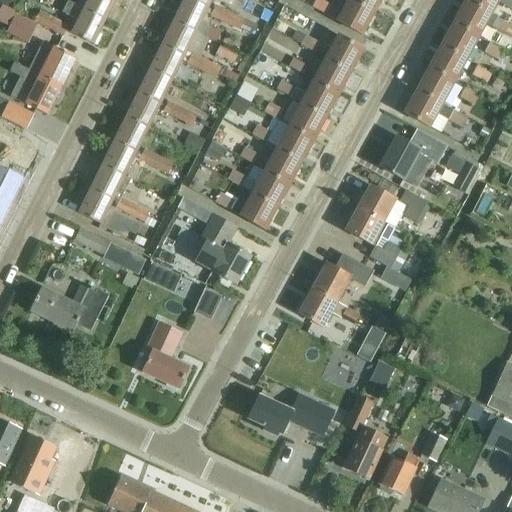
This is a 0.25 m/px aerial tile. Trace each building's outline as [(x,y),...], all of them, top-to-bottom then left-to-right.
[(87,0),(83,10),(105,21),(114,0),(87,0)] [(185,0),(184,0),(173,23),(195,34),(196,33),(203,36),(208,26),(201,22),(207,10),(185,0)] [(185,0),(207,10),(211,0),(185,0)] [(315,0),(311,8),(326,16),(331,5),(320,0),(315,0)] [(361,36),(373,14),(347,0),(335,23),(361,36)] [(347,0),(373,14),(380,0),(347,0)] [(490,16),(490,15),(497,2),(511,10),(511,0),(465,0),(464,2),(490,16)] [(105,21),(83,10),(67,2),(62,14),(77,21),(70,35),(92,46),(105,21)] [(452,25),(478,39),(485,25),(510,38),(511,34),(511,27),(490,15),(490,16),(464,2),(452,25)] [(254,5),(249,16),(257,20),(266,25),(271,14),(263,9),(254,5)] [(210,17),(238,31),(243,21),(215,7),(210,17)] [(33,23),(34,24),(63,37),(68,26),(38,12),(33,23)] [(161,47),(183,58),(195,34),(173,23),(161,47)] [(440,47),(465,61),(478,39),(452,25),(440,47)] [(319,44),(305,36),(300,46),(314,54),(319,44)] [(350,73),(362,50),(336,36),(324,59),(350,73)] [(39,76),(61,87),(75,59),(42,43),(38,50),(49,55),(39,76)] [(503,52),(488,44),(483,53),(498,61),(503,52)] [(149,71),(171,82),(183,58),(161,47),(149,71)] [(428,70),(453,83),(465,61),(440,47),(428,70)] [(219,48),(215,56),(232,65),(237,57),(219,48)] [(186,64),(215,79),(217,75),(220,69),(191,54),(186,64)] [(307,66),(292,59),(287,67),(302,75),(307,66)] [(338,96),(350,73),(324,59),(312,82),(338,96)] [(61,87),(39,76),(28,70),(13,64),(9,73),(20,77),(10,98),(46,116),(61,87)] [(490,74),(476,66),(471,76),(485,84),(490,74)] [(220,69),(217,75),(234,83),(237,77),(220,69)] [(453,83),(428,70),(416,92),(441,105),(453,83)] [(137,95),(159,106),(171,82),(149,71),(137,95)] [(294,89),(280,81),(275,90),(289,98),(294,89)] [(326,118),(338,96),(312,82),(300,104),(326,118)] [(479,96),(464,88),(458,98),(473,106),(479,96)] [(429,129),(436,115),(461,129),(466,119),(441,105),(416,92),(403,114),(429,129)] [(125,119),(147,130),(159,106),(137,95),(125,119)] [(235,99),(229,110),(243,117),(249,106),(235,99)] [(162,113),(191,127),(196,117),(167,102),(162,113)] [(209,102),(206,108),(208,113),(215,117),(220,108),(209,102)] [(283,111),(268,103),(263,113),(278,120),(283,111)] [(25,131),(33,116),(8,104),(0,118),(25,131)] [(314,141),(326,118),(300,104),(288,127),(314,141)] [(113,143),(135,154),(147,130),(125,119),(113,143)] [(271,133),(256,125),(251,135),(265,143),(271,133)] [(301,163),(314,141),(288,127),(275,149),(301,163)] [(483,127),(478,135),(485,139),(490,131),(483,127)] [(395,138),(378,169),(402,182),(415,188),(429,161),(436,165),(445,148),(415,132),(408,145),(395,138)] [(0,223),(22,180),(20,179),(34,153),(0,135),(0,223)] [(190,135),(183,146),(198,154),(204,142),(190,135)] [(135,154),(113,143),(101,167),(123,178),(135,154)] [(212,144),(205,156),(218,163),(225,151),(212,144)] [(258,156),(244,148),(239,157),(253,165),(258,156)] [(289,186),(301,163),(275,149),(263,172),(289,186)] [(139,161),(167,175),(172,165),(144,151),(139,161)] [(466,164),(453,188),(463,194),(477,169),(466,164)] [(117,204),(146,219),(149,213),(120,198),(129,180),(123,178),(101,167),(89,191),(111,202),(112,201),(117,204)] [(226,181),(241,189),(247,178),(232,171),(226,181)] [(277,208),(289,186),(263,172),(251,194),(277,208)] [(399,203),(369,187),(356,210),(394,230),(401,217),(414,224),(425,204),(404,193),(399,203)] [(111,202),(89,191),(77,215),(99,226),(111,202)] [(214,203),(228,211),(233,202),(219,194),(214,203)] [(265,231),(277,208),(251,194),(239,217),(265,231)] [(181,199),(177,207),(188,213),(192,205),(181,199)] [(146,219),(117,204),(115,208),(143,223),(146,219)] [(356,210),(344,232),(360,241),(374,248),(370,257),(369,258),(384,267),(389,270),(397,274),(408,254),(400,250),(387,243),(388,241),(394,230),(356,210)] [(207,243),(195,263),(235,285),(250,258),(228,245),(238,229),(215,215),(201,239),(207,243)] [(143,223),(142,225),(151,230),(155,223),(146,219),(143,223)] [(471,220),(464,231),(472,235),(479,231),(482,226),(471,220)] [(103,256),(109,245),(80,230),(74,242),(103,256)] [(137,236),(134,243),(143,247),(146,241),(137,236)] [(326,265),(312,291),(337,304),(349,282),(363,290),(371,276),(359,269),(360,268),(356,266),(347,261),(340,273),(326,265)] [(151,264),(144,281),(155,286),(163,270),(151,264)] [(384,267),(378,279),(391,286),(397,274),(389,270),(384,267)] [(40,289),(29,312),(72,333),(76,326),(89,332),(106,296),(93,290),(83,284),(72,305),(40,289)] [(195,288),(191,296),(200,300),(204,292),(195,288)] [(200,300),(193,314),(209,321),(220,298),(204,290),(204,292),(200,300)] [(323,330),(331,315),(354,326),(359,316),(337,304),(312,291),(298,316),(323,330)] [(380,317),(375,325),(386,330),(390,323),(380,317)] [(187,369),(169,360),(180,335),(157,324),(145,349),(151,352),(141,374),(166,385),(165,387),(173,391),(174,389),(177,390),(187,369)] [(372,327),(364,342),(377,348),(384,334),(372,327)] [(394,358),(411,366),(422,343),(406,335),(394,358)] [(511,406),(511,365),(506,363),(490,395),(511,406)] [(376,364),(367,383),(383,391),(392,372),(376,364)] [(259,397),(248,421),(264,428),(262,432),(276,438),(278,434),(281,436),(288,422),(310,432),(321,438),(333,412),(299,396),(293,407),(291,412),(259,397)] [(387,440),(362,428),(373,404),(357,396),(343,428),(360,435),(357,441),(344,469),(368,480),(387,440)] [(454,396),(448,408),(459,413),(465,401),(454,396)] [(471,405),(465,416),(477,422),(482,411),(471,405)] [(511,426),(496,419),(484,445),(511,458),(511,426)] [(0,465),(4,467),(7,462),(21,432),(0,422),(0,465)] [(430,433),(419,457),(435,464),(446,441),(430,433)] [(31,437),(10,484),(38,497),(54,462),(50,460),(56,448),(31,437)] [(401,496),(419,461),(406,454),(401,463),(390,458),(377,485),(379,486),(378,491),(388,496),(392,492),(401,496)] [(191,511),(119,478),(106,506),(118,511),(191,511)] [(434,511),(477,511),(483,501),(440,481),(428,509),(434,511)] [(511,511),(511,497),(503,511),(511,511)] [(24,498),(17,511),(38,511),(41,506),(24,498)]
